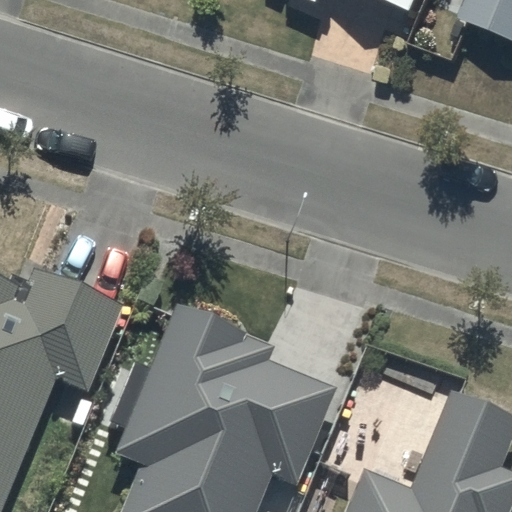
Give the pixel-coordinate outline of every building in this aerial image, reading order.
[(283,0),(280,9),(317,25),(327,0),(340,0),(406,28),(418,0),(283,0)] [(511,0),(470,0),(458,33),(511,54),(511,0)] [(14,304),(0,298),(0,511),(7,511),(52,395),(86,408),(117,322),(31,290),(20,322),(9,318),(14,304)] [(173,327),(147,386),(132,379),(106,441),(121,447),(109,474),(135,485),(122,511),(258,511),(267,493),(289,502),(330,407),(264,378),(268,368),(173,327)] [(360,487),(349,511),(511,511),(511,491),(498,486),(511,451),(511,438),(447,411),(407,507),(360,487)]
